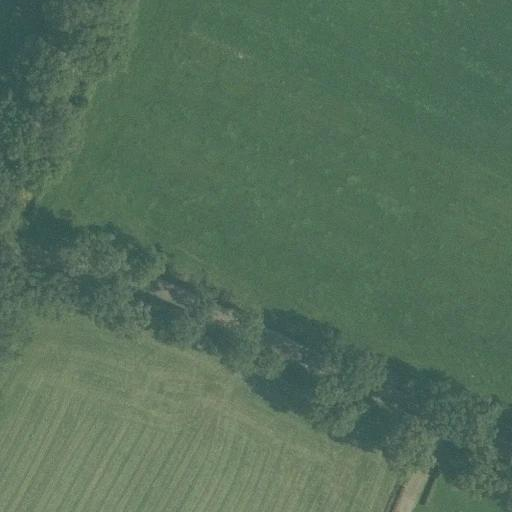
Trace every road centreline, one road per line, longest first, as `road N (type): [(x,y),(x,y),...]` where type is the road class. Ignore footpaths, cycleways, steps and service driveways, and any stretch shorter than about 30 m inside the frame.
road 1 (unclassified): [(511,454),(144,281),(0,256)]
road 2 (unclassified): [(0,188),(93,0)]
